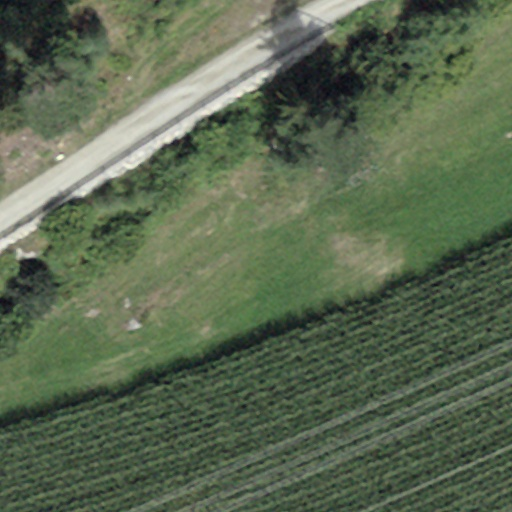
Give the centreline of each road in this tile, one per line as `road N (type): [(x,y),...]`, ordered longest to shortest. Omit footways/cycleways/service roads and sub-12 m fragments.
road 1 (track): [(0,207),(338,0)]
road 2 (track): [(130,127),(147,62),(218,0)]
